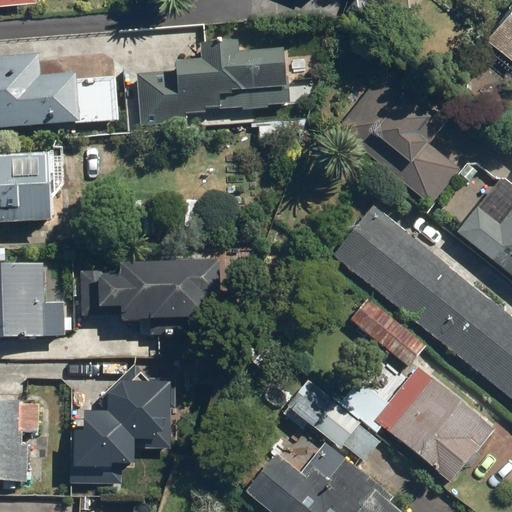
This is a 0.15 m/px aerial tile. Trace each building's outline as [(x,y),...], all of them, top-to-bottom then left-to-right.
[(424,0),(396,0),(413,14),(424,0)] [(511,13),(493,39),(511,52),(511,13)] [(292,100),(290,51),(245,53),(244,40),(208,41),(209,60),(181,61),(182,73),(140,75),(142,124),(285,118),(284,100),(292,100)] [(0,128),(84,123),(81,79),(81,74),(45,76),(44,55),(0,58),(0,128)] [(386,69),(338,129),(435,208),(463,173),(437,152),(457,126),(386,69)] [(119,77),(81,79),(84,123),(122,121),(119,77)] [(55,156),(0,156),(0,223),(56,223),(55,156)] [(511,313),(373,204),(333,255),(511,395),(511,313)] [(511,212),(502,225),(483,210),(463,235),(511,272),(511,212)] [(125,275),(107,275),(107,309),(125,308),(125,319),(215,318),(215,295),(226,294),(226,262),(125,263),(125,275)] [(0,339),(69,338),(68,302),(49,302),(48,264),(0,264),(0,339)] [(431,346),(369,297),(352,319),(414,368),(431,346)] [(178,421),(179,386),(159,385),(138,363),(104,398),(117,411),(93,410),(92,432),(81,432),(80,467),(140,470),(142,433),(170,434),(171,420),(178,421)] [(502,428),(426,364),(378,421),(455,485),(502,428)] [(376,420),(395,399),(366,375),(341,405),(379,436),(386,428),(376,420)] [(386,443),(310,382),(290,407),(365,468),(386,443)] [(0,481),(30,483),(32,432),(45,433),(46,403),(0,401),(0,481)] [(283,457),(254,497),(273,511),(406,511),(395,504),(401,495),(330,443),(307,474),(283,457)]
